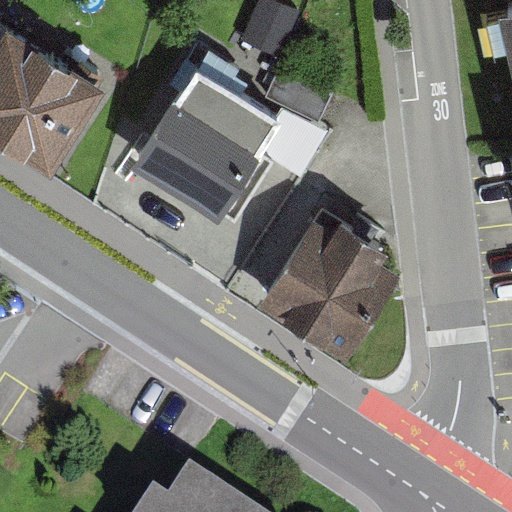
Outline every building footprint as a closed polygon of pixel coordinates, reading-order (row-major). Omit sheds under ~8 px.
[(511,0),(507,0),(496,3),(511,70),(511,0)] [(107,84),(0,21),(0,122),(63,160),(107,84)] [(175,89),(262,147),(285,113),(198,55),(175,89)] [(262,147),(175,89),(132,154),(219,212),(262,147)] [(405,269),(318,211),(264,292),(351,350),(405,269)] [(238,511),(191,480),(169,511),(167,511),(154,503),(147,511),(238,511)]
